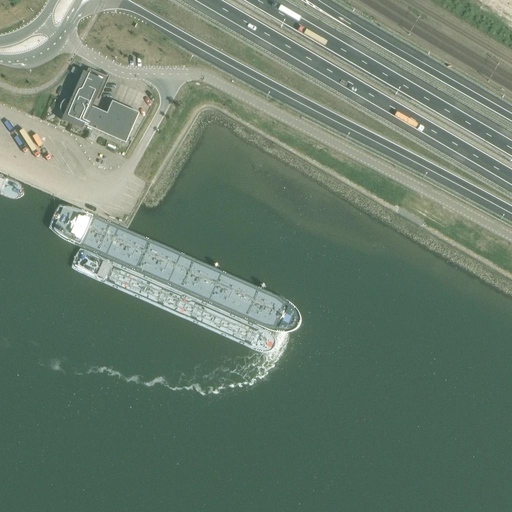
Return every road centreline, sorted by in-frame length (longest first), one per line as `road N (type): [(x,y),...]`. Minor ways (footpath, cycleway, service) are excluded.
road 1 (unclassified): [(511,237),(204,77),(129,74),(60,36)]
road 2 (motorway): [(119,0),(511,211)]
road 3 (motorway): [(203,0),(511,178)]
road 4 (motorway): [(511,149),(252,0)]
road 5 (motorway): [(511,118),(311,0)]
